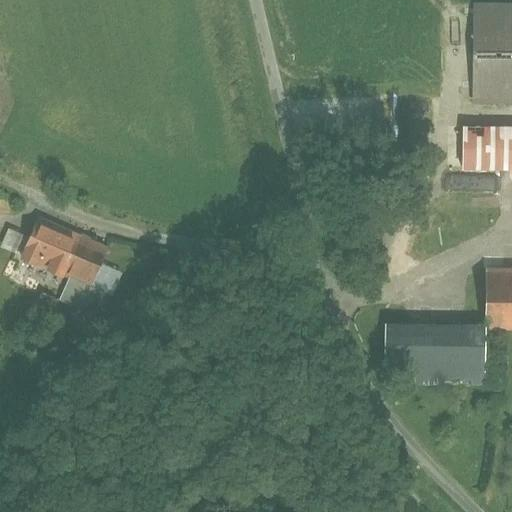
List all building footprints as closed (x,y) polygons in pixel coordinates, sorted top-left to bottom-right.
[(511,2),(471,2),(470,105),(511,105),(511,2)] [(511,170),(511,125),(465,125),(465,171),(511,170)] [(59,228),(34,218),(18,258),(64,277),(55,301),(71,308),(65,322),(79,327),(106,309),(121,271),(100,263),(107,244),(61,225),(59,228)] [(485,334),(511,334),(511,267),(485,267),(485,321),(485,334)] [(485,334),(485,321),(383,320),(383,363),(405,363),(404,389),(484,390),(485,334)]
